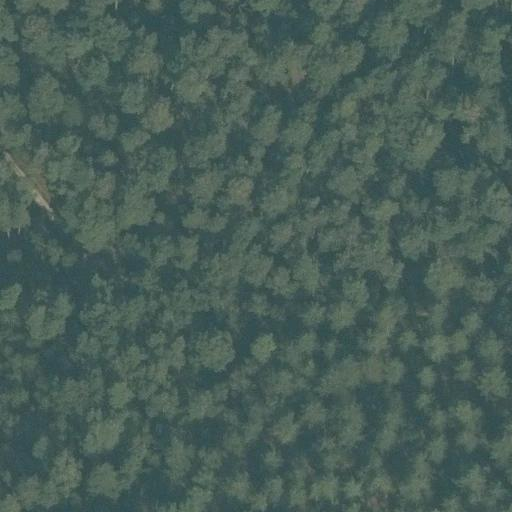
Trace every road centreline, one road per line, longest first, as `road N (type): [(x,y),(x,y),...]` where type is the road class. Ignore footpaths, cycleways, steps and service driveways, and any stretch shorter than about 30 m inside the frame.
road 1 (track): [(240,299),(334,206),(350,114),(448,0)]
road 2 (track): [(511,303),(441,308),(240,299)]
road 3 (track): [(240,299),(234,404),(213,511)]
road 4 (track): [(0,285),(124,293)]
